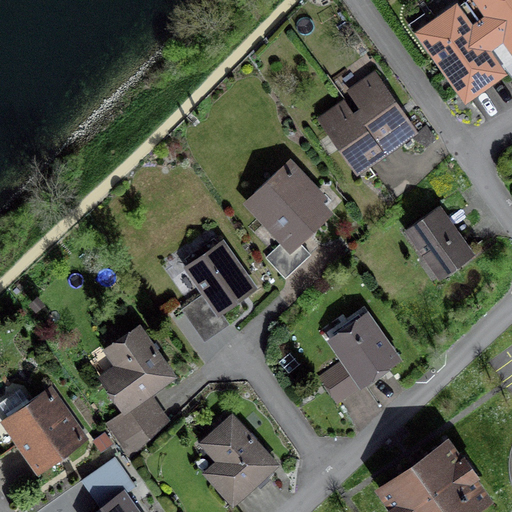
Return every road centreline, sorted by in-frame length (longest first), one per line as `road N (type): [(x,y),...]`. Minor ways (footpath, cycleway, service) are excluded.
road 1 (track): [(0,288),(295,0)]
road 2 (residential): [(289,511),(511,309)]
road 3 (residential): [(355,0),(465,152)]
